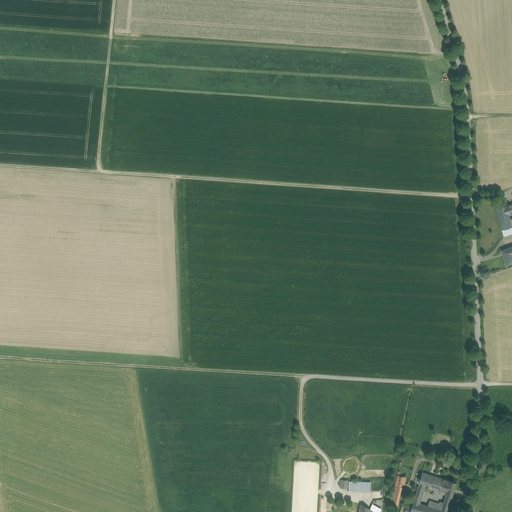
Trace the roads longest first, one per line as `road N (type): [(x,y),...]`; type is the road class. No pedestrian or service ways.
road 1 (track): [(0,357),(481,386)]
road 2 (track): [(471,198),(0,163)]
road 3 (tertiary): [(439,0),(465,83),(481,386)]
road 4 (track): [(98,169),(114,0)]
road 5 (track): [(304,375),(303,432),(327,461),(333,490),(361,500)]
road 6 (tertiary): [(481,386),(477,454),(461,511)]
